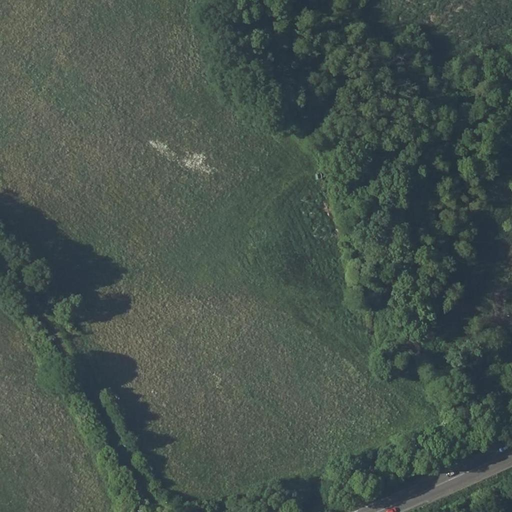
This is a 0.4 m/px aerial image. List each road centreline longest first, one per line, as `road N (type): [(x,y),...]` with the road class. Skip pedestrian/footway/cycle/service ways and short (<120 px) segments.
road 1 (track): [(166,511),(102,434),(61,346),(0,267)]
road 2 (primary): [(371,511),(511,447)]
